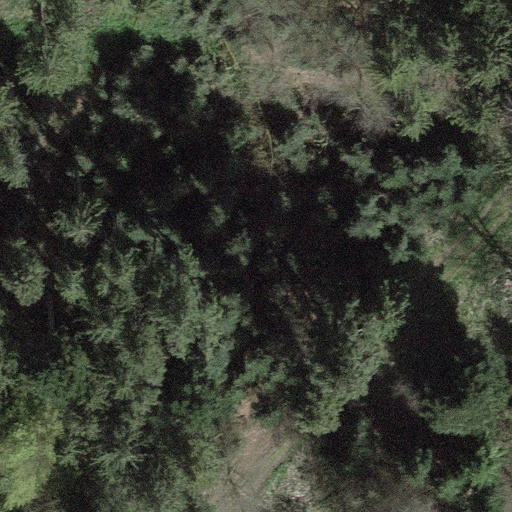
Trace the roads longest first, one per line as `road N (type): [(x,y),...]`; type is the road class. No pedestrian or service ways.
road 1 (track): [(511,126),(0,55)]
road 2 (track): [(188,511),(511,164)]
